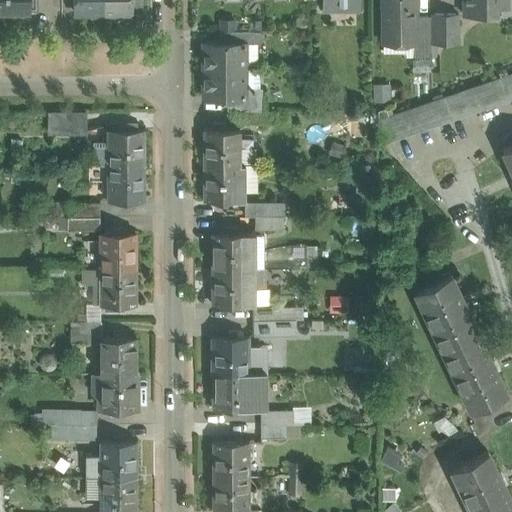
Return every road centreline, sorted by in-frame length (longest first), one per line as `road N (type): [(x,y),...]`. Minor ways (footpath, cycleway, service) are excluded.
road 1 (residential): [(176,82),(176,511)]
road 2 (residential): [(0,84),(176,82)]
